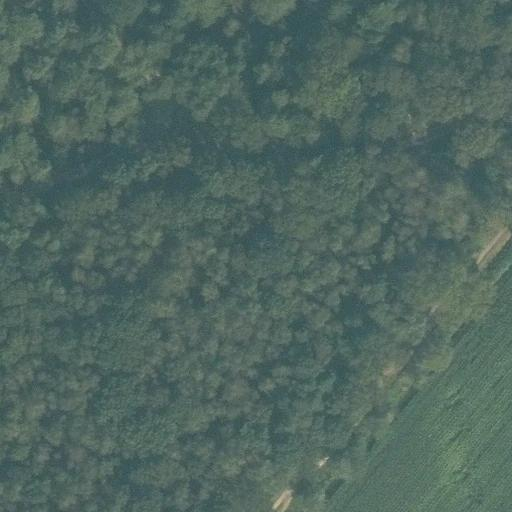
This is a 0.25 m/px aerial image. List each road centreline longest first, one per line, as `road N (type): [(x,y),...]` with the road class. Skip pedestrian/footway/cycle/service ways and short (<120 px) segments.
road 1 (track): [(86,0),(175,127),(243,159),(419,140),(503,103),(511,82)]
road 2 (track): [(511,214),(269,511)]
